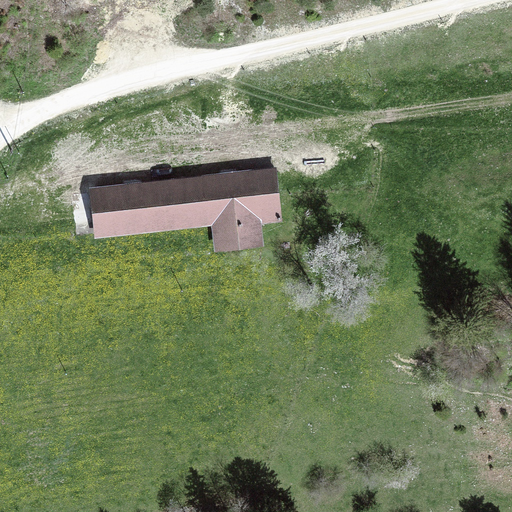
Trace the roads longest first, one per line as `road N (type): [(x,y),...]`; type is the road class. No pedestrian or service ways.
road 1 (track): [(511,96),(122,158),(0,201)]
road 2 (unclassified): [(494,0),(64,104),(0,138)]
